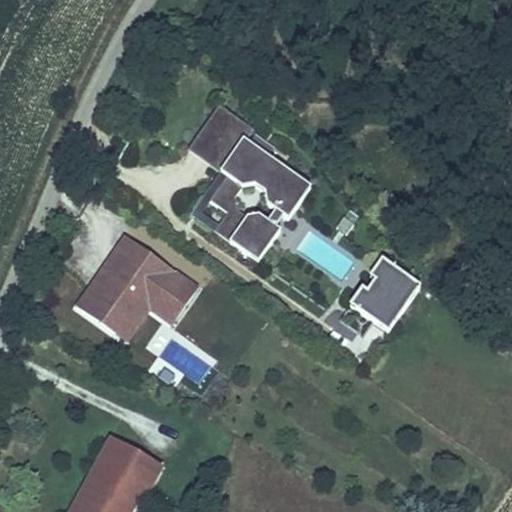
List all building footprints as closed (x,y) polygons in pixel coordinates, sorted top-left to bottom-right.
[(236,157),(249,138),(216,115),(186,160),(219,183),(226,187),(209,211),(226,224),(214,242),(258,272),(277,243),(256,228),(243,230),(233,223),(230,211),(237,201),(250,198),(260,205),(263,218),(285,233),(304,204),(236,157)] [(226,187),(219,183),(203,207),(209,211),(226,187)] [(197,292),(125,243),(101,278),(106,282),(100,291),(91,293),(78,312),(113,336),(136,303),(150,313),(172,329),(197,292)] [(380,274),(367,290),(372,294),(363,306),(358,302),(346,318),(383,346),(417,302),(380,274)] [(100,291),(106,282),(101,278),(91,293),(100,291)] [(127,346),(150,313),(136,303),(113,336),(127,346)] [(106,447),(70,511),(136,511),(140,505),(146,508),(162,478),(106,447)]
